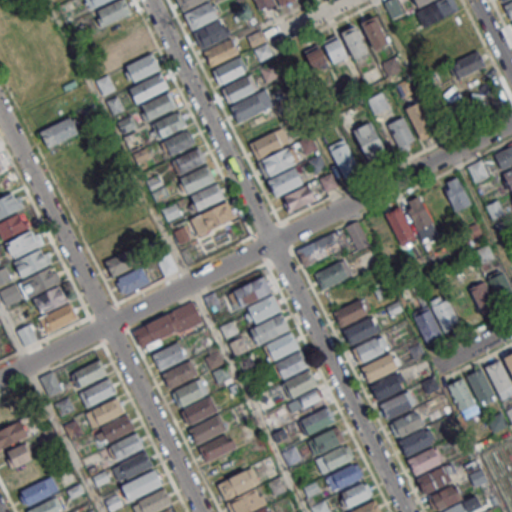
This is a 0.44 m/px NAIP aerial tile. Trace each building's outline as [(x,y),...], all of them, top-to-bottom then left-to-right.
[(93,0),(114,0),(98,8),(93,0)] [(99,11),(123,0),(126,0),(133,14),(106,27),(99,11)] [(179,0),(209,0),(185,12),(179,0)] [(274,6),(272,0),(254,0),(258,11),(274,6)] [(391,17),(432,0),(385,0),(384,1),(391,17)] [(424,26),(458,8),(454,0),(437,0),(416,11),(424,26)] [(417,0),(437,0),(421,8),(417,0)] [(510,19),(511,17),(511,0),(503,3),(510,19)] [(187,15),(214,3),(221,18),(194,31),(187,15)] [(141,30),(133,15),(107,29),(114,44),(141,30)] [(389,40),(374,15),(360,23),(375,48),(389,40)] [(196,33),(222,21),(230,36),(203,49),(196,33)] [(340,32),(354,59),(369,51),(355,24),(340,32)] [(438,48),(446,61),(475,45),(468,31),(438,48)] [(347,57),(337,34),(322,40),(333,63),(347,57)] [(206,52),(233,39),(241,55),(214,68),(206,52)] [(327,63),(320,46),(305,53),(313,70),(327,63)] [(450,62),(455,77),(484,67),(479,52),(450,62)] [(128,67),(155,54),(162,70),(135,82),(128,67)] [(215,71),(242,58),(249,73),(222,86),(215,71)] [(385,75),(399,71),(395,58),(381,62),(385,75)] [(137,86),(164,73),(171,88),(144,101),(137,86)] [(104,95),(115,88),(107,75),(96,81),(104,95)] [(224,89),(251,76),(258,91),(231,104),(224,89)] [(145,105),(172,92),(179,108),(152,121),(145,105)] [(367,99),(375,113),(389,106),(382,92),(367,99)] [(233,107),(260,94),(267,109),(241,122),(233,107)] [(404,108),(420,140),(437,132),(421,100),(404,108)] [(155,124),(182,111),(189,126),(162,139),(155,124)] [(80,132),(73,115),(39,130),(47,147),(80,132)] [(416,143),(403,115),(386,123),(399,151),(416,143)] [(352,131),(370,160),(387,149),(369,121),(352,131)] [(165,142),(192,129),(199,144),(173,157),(165,142)] [(252,144),(279,131),(286,146),(259,159),(252,144)] [(328,146),(342,175),(358,167),(344,138),(328,146)] [(511,143),(493,153),(501,169),(511,163),(511,143)] [(174,160),(201,147),(209,163),(182,176),(174,160)] [(261,162),(288,149),(296,165),(269,178),(261,162)] [(326,166),(319,154),(308,160),(315,172),(326,166)] [(489,176),(481,159),(468,166),(476,183),(489,176)] [(183,179),(210,166),(217,181),(190,194),(183,179)] [(511,169),(503,174),(511,189),(511,188),(511,169)] [(270,183),(297,170),(304,185),(278,198),(270,183)] [(320,177),(332,171),(338,184),(326,190),(320,177)] [(442,183),(455,214),(471,206),(458,176),(442,183)] [(193,196),(220,183),(227,198),(200,211),(193,196)] [(282,197),(288,211),(315,199),(309,184),(282,197)] [(0,198),(13,192),(20,207),(0,217),(0,198)] [(439,230),(418,193),(403,202),(423,238),(439,230)] [(498,200),(486,205),(493,219),(505,214),(498,200)] [(235,216),(227,201),(201,214),(209,230),(235,216)] [(182,214),(176,202),(162,209),(168,221),(182,214)] [(403,245),(418,238),(400,206),(386,213),(403,245)] [(0,233),(0,221),(19,213),(22,218),(25,217),(29,226),(3,239),(0,233)] [(358,250),(371,244),(358,219),(346,225),(358,250)] [(502,235),(511,228),(511,226),(508,219),(496,226),(502,235)] [(477,222),(464,229),(470,240),(483,233),(477,222)] [(350,244),(341,227),(297,250),(305,267),(350,244)] [(4,242),(31,229),(38,244),(12,257),(4,242)] [(166,275),(178,268),(164,243),(153,250),(166,275)] [(479,263),(495,256),(490,244),(474,251),(479,263)] [(187,254),(190,259),(205,253),(202,247),(187,254)] [(13,262),(40,248),(47,263),(20,276),(13,262)] [(314,272),(322,288),(351,273),(344,258),(314,272)] [(0,284),(11,279),(5,266),(0,268),(0,284)] [(22,280),(48,267),(56,282),(29,295),(22,280)] [(149,283),(142,267),(115,280),(122,295),(149,283)] [(511,293),(511,291),(500,268),(487,276),(500,300),(511,293)] [(232,310),(271,291),(264,275),(224,294),(232,310)] [(468,287),(482,314),(497,306),(483,279),(468,287)] [(22,298),(15,283),(0,290),(0,292),(6,306),(22,298)] [(33,298),(60,285),(67,300),(40,313),(33,298)] [(443,331),(459,324),(445,292),(429,299),(443,331)] [(244,308),(273,294),(280,309),(251,323),(244,308)] [(333,311),(340,326),(371,310),(363,296),(333,311)] [(43,315),(70,302),(77,317),(50,330),(43,315)] [(413,313),(426,342),(443,335),(429,306),(413,313)] [(138,344),(181,330),(175,311),(132,325),(138,344)] [(252,327),(281,313),(288,328),(260,342),(252,327)] [(349,344),(380,329),(373,314),(342,328),(349,344)] [(24,346),(37,340),(29,324),(16,330),(24,346)] [(262,345),(291,331),(298,346),(269,360),(262,345)] [(389,347),(382,333),(352,348),(359,362),(389,347)] [(159,370),(186,357),(177,341),(151,354),(159,370)] [(274,362),(300,350),(307,365),(282,378),(274,362)] [(368,382),(399,365),(391,350),(360,367),(368,382)] [(73,371),(99,358),(107,373),(80,386),(73,371)] [(511,393),(511,387),(501,358),(486,363),(499,399),(511,393)] [(162,374),(169,388),(198,374),(190,359),(162,374)] [(466,375),(481,406),(496,398),(480,367),(466,375)] [(284,381),(310,369),(317,384),(292,397),(284,381)] [(61,389),(53,371),(40,377),(48,394),(61,389)] [(370,385),(376,400),(406,386),(399,371),(370,385)] [(82,391),(108,377),(116,392),(89,405),(82,391)] [(465,417),(479,410),(462,377),(448,384),(465,417)] [(178,407),(208,393),(201,378),(171,392),(178,407)] [(321,398),(316,389),(299,398),(303,407),(321,398)] [(386,419),(416,405),(409,390),(379,403),(386,419)] [(180,411),(188,425),(218,409),(210,395),(180,411)] [(61,415),(74,408),(68,397),(55,404),(61,415)] [(90,410),(117,397),(124,411),(98,425),(90,410)] [(302,419),(327,406),(335,422),(309,434),(302,419)] [(399,437),(427,423),(419,408),(392,422),(399,437)] [(508,425),(501,412),(487,420),(494,432),(508,425)] [(100,426),(126,413),(134,428),(107,441),(100,426)] [(228,428),(221,414),(189,431),(196,444),(228,428)] [(0,429),(0,448),(34,431),(26,416),(0,429)] [(311,438),(337,425),(344,441),(319,453),(311,438)] [(398,440),(405,455),(433,443),(425,427),(398,440)] [(109,445),(136,431),(143,446),(117,459),(109,445)] [(204,460),(235,448),(230,433),(198,445),(204,460)] [(0,452),(5,468),(32,459),(26,443),(0,452)] [(322,454),(343,444),(350,459),(329,470),(322,454)] [(407,460),(414,475),(440,461),(432,446),(407,460)] [(119,463),(145,450),(153,465),(126,478),(119,463)] [(331,473),(352,462),(359,478),(338,488),(331,473)] [(422,492),(453,479),(446,464),(416,477),(422,492)] [(218,483),(251,467),(258,483),(225,499),(218,483)] [(121,485),(154,468),(162,483),(129,500),(121,485)] [(25,504),(58,492),(53,477),(20,489),(25,504)] [(340,492),(362,481),(369,497),(348,507),(340,492)] [(429,496),(436,511),(463,498),(456,483),(429,496)] [(143,511),(137,500),(164,487),(172,502),(151,511),(143,511)] [(231,511),(227,502),(253,489),(260,505),(246,511),(231,511)] [(105,500),(110,511),(123,505),(118,494),(105,500)] [(26,511),(53,498),(59,511),(26,511)] [(348,511),(374,498),(381,511),(348,511)] [(441,511),(473,511),(467,499),(441,511)]
